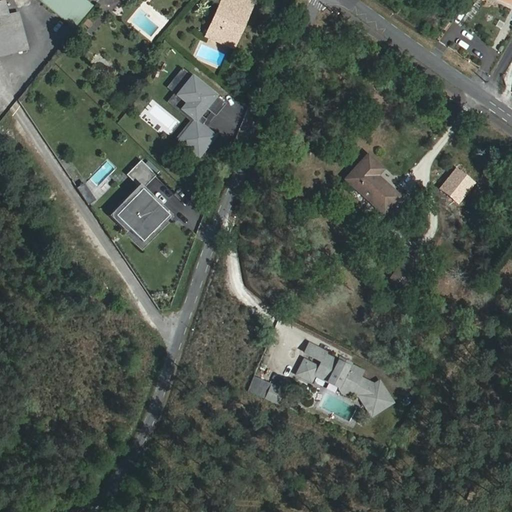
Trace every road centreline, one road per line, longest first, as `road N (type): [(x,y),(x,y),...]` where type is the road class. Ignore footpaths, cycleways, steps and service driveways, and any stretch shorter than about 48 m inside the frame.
road 1 (residential): [(81,511),(146,400),(318,0)]
road 2 (tertiary): [(347,0),(511,117)]
road 3 (unknown): [(223,220),(240,279),(300,355)]
